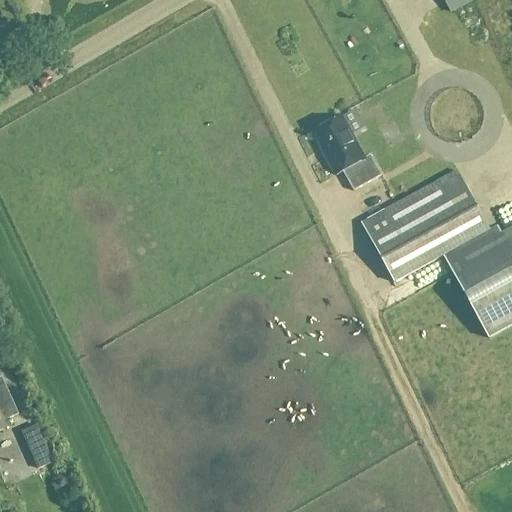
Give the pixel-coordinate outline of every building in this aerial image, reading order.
[(444,0),(452,14),(476,0),(444,0)] [(342,119),(314,134),(326,157),(325,157),(336,177),(343,173),(354,192),(382,177),(370,156),(364,159),(342,119)] [(456,172),(362,224),(395,285),(489,233),(456,172)] [(511,191),(497,199),(502,208),(511,203),(511,191)] [(511,231),(449,266),(490,340),(511,328),(511,231)] [(0,422),(17,415),(5,387),(0,388),(0,422)] [(53,464),(36,426),(20,434),(37,471),(53,464)]
